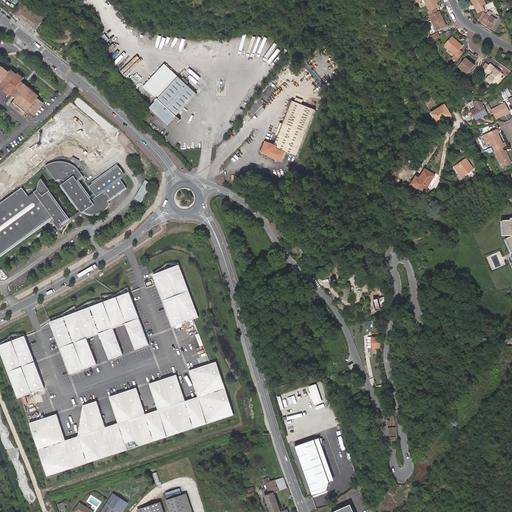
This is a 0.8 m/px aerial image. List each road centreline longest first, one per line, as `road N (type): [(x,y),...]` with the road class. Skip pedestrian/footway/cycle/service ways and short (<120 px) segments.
road 1 (tertiary): [(223,190),(257,213),(341,319),(398,473),(408,463),(387,369),(392,258),(406,259),(416,309),(430,325),(484,341),(511,340)]
road 2 (secondary): [(304,511),(211,227)]
road 3 (unclassified): [(0,316),(104,258),(171,208)]
